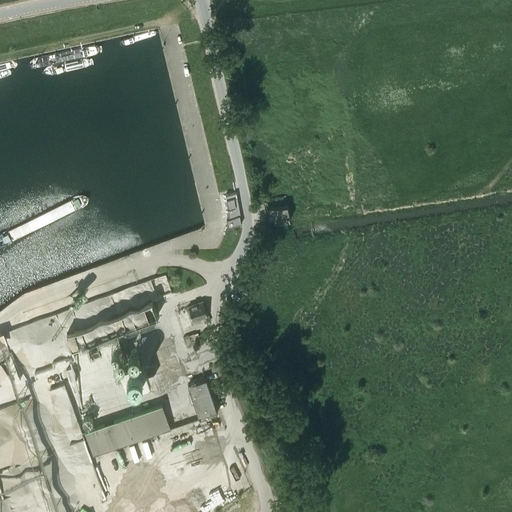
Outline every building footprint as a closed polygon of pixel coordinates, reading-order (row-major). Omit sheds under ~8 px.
[(241,224),(239,216),(240,215),(236,192),(225,194),(225,196),(222,196),(223,197),(226,197),(226,200),(223,201),(223,202),(226,202),(227,205),(224,205),(224,207),(227,206),(228,211),(225,211),(225,213),(228,212),(229,217),(226,218),(228,226),(241,224)] [(287,205),(282,206),(267,209),(269,219),(274,218),(275,222),(290,219),(288,207),(287,207),(287,205)] [(165,276),(80,301),(86,322),(67,328),(70,338),(82,335),(82,336),(107,329),(149,317),(144,300),(170,293),(165,276)] [(202,301),(188,306),(193,320),(203,317),(205,323),(210,321),(202,301)] [(193,334),(183,337),(186,347),(191,346),(191,344),(196,342),(193,334)] [(142,360),(119,368),(127,391),(150,383),(142,360)] [(70,381),(77,379),(73,367),(66,370),(70,381)] [(217,412),(206,379),(187,385),(199,419),(217,412)] [(162,404),(84,431),(93,455),(170,428),(162,404)]
